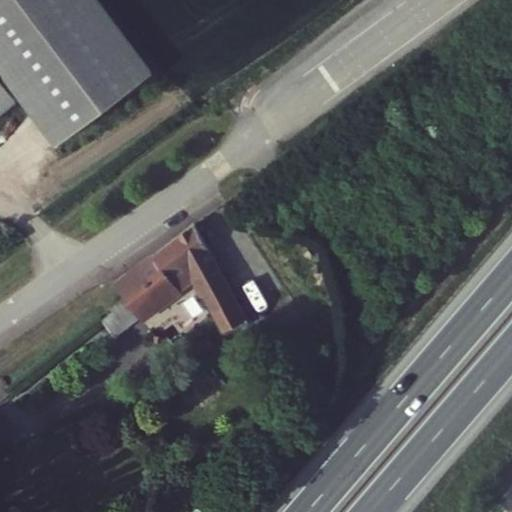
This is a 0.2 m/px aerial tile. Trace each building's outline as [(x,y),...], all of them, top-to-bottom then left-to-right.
[(80,0),(0,0),(0,92),(56,166),(151,93),(80,0)] [(0,101),(0,132),(15,122),(0,101)] [(236,332),(204,272),(192,252),(168,270),(187,301),(213,345),(236,332)] [(187,301),(168,270),(149,283),(167,313),(187,301)] [(127,335),(129,339),(169,315),(167,313),(149,283),(114,308),(127,335)] [(129,339),(127,335),(105,351),(116,372),(140,357),(129,339)]
